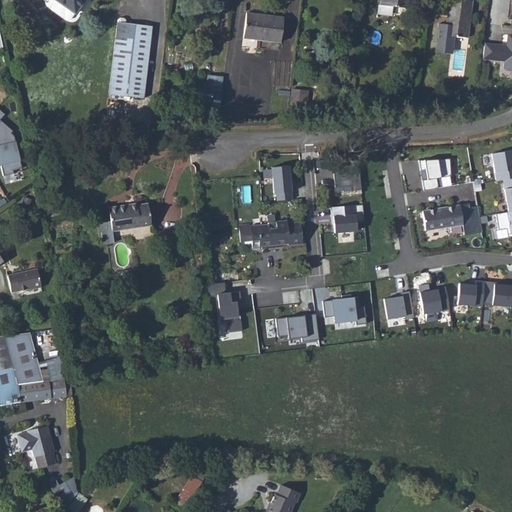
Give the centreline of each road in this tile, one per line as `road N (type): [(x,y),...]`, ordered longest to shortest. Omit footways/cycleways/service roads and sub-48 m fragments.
road 1 (residential): [(389,134),(407,253),(431,263),(511,262)]
road 2 (residential): [(305,138),(316,278),(307,290)]
road 3 (unclassified): [(389,134),(468,127),(511,113)]
